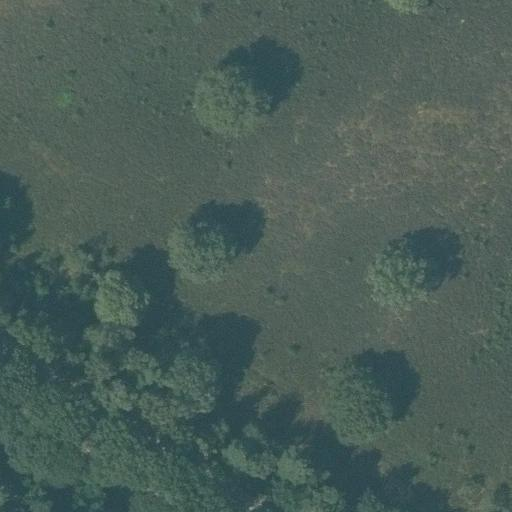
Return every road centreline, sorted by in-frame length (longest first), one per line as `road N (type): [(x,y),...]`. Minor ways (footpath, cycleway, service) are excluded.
road 1 (unknown): [(0,296),(333,511)]
road 2 (tertiary): [(195,511),(0,387)]
